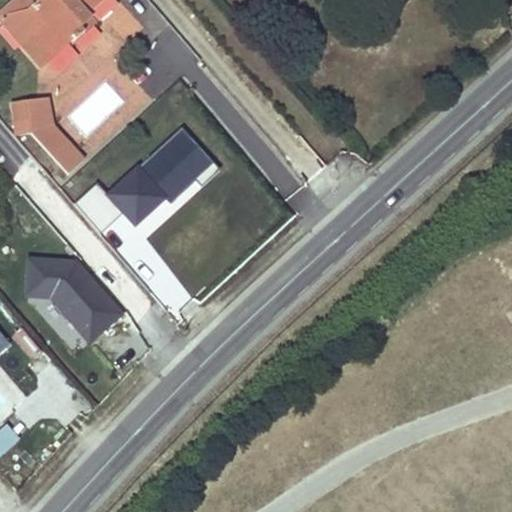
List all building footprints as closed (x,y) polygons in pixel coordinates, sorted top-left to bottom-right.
[(76,32),(72,27),(85,15),(102,0),(15,0),(0,14),(0,26),(37,68),(76,32)] [(85,15),(72,27),(76,32),(80,37),(93,25),(85,15)] [(30,134),(67,176),(85,160),(54,126),(48,98),(25,101),(30,134)] [(24,298),(54,300),(92,344),(125,317),(80,265),(27,260),(24,298)] [(0,353),(10,345),(0,333),(0,353)] [(0,460),(22,442),(9,426),(0,434),(0,460)]
